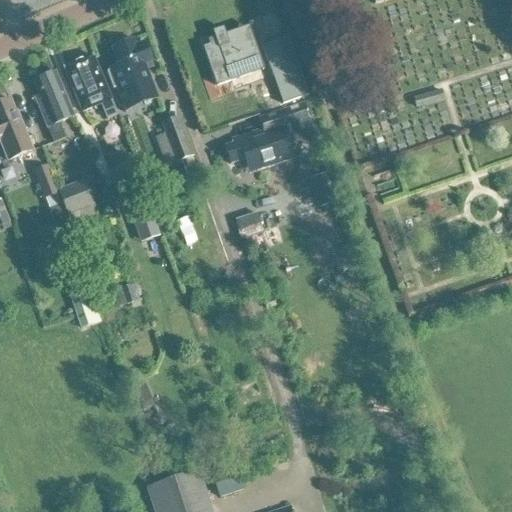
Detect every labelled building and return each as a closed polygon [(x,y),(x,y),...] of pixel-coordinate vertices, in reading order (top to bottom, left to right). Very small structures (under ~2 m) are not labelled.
[(203,49),(216,88),(209,90),(213,101),(221,98),(217,88),(263,71),(256,50),(250,51),(243,31),(224,37),(224,39),(216,42),(217,44),(203,49)] [(287,39),(261,47),(272,77),(286,72),(296,101),(308,97),(287,39)] [(137,48),(133,41),(112,50),(113,54),(111,57),(114,65),(118,65),(119,68),(106,73),(113,91),(123,115),(158,101),(153,88),(144,66),(152,64),(145,44),(137,48)] [(117,117),(92,58),(64,70),(82,114),(100,106),(107,122),(117,117)] [(59,125),(73,119),(54,75),(34,83),(40,99),(35,101),(41,115),(54,145),(65,140),(59,125)] [(443,101),(441,92),(414,100),(417,109),(431,105),(443,101)] [(33,152),(16,113),(15,113),(10,101),(0,104),(0,144),(8,163),(33,152)] [(281,128),(308,120),(303,105),(258,120),(263,134),(258,136),(257,133),(231,141),(233,146),(225,148),(231,165),(251,158),(256,173),(292,161),(281,128)] [(192,158),(178,120),(161,127),(175,165),(192,158)] [(47,168),(34,173),(44,200),(57,195),(47,168)] [(336,204),(327,175),(310,181),(319,209),(336,204)] [(147,211),(136,178),(118,184),(130,217),(147,211)] [(94,208),(84,182),(57,192),(67,219),(94,208)] [(46,200),(50,210),(61,206),(57,195),(46,200)] [(0,228),(9,225),(0,202),(0,228)] [(152,215),(133,221),(139,241),(158,234),(152,215)] [(259,217),(235,224),(241,243),(264,236),(259,217)] [(134,286),(121,290),(126,304),(127,306),(143,301),(137,285),(134,286)] [(86,286),(67,293),(74,312),(93,305),(86,286)] [(74,312),(80,331),(87,328),(99,324),(93,305),(74,312)] [(211,511),(198,472),(146,490),(153,511),(211,511)]
